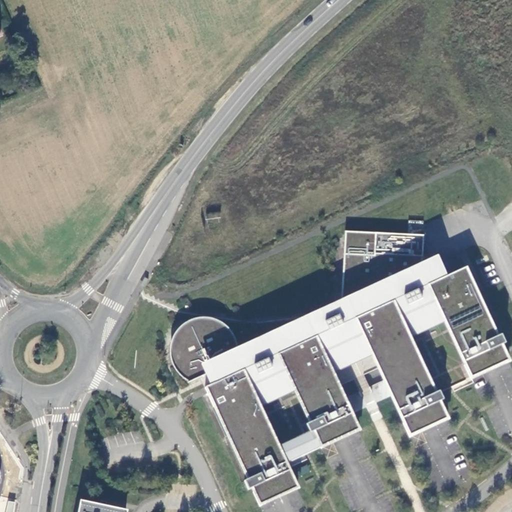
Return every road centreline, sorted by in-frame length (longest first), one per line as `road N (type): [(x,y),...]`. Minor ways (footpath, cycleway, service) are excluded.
road 1 (secondary): [(87,353),(186,174),(259,74)]
road 2 (secondary): [(259,74),(195,146),(111,265),(57,312)]
